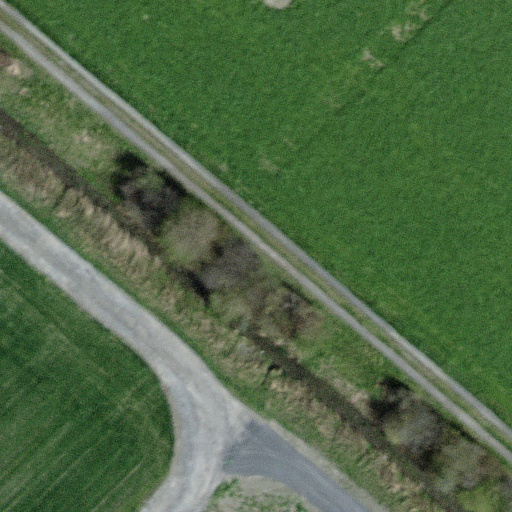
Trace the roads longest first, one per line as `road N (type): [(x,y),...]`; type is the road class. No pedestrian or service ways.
road 1 (track): [(511,448),(0,13)]
road 2 (track): [(202,425),(194,392),(152,341),(0,215)]
road 3 (track): [(202,425),(250,443),(346,511)]
